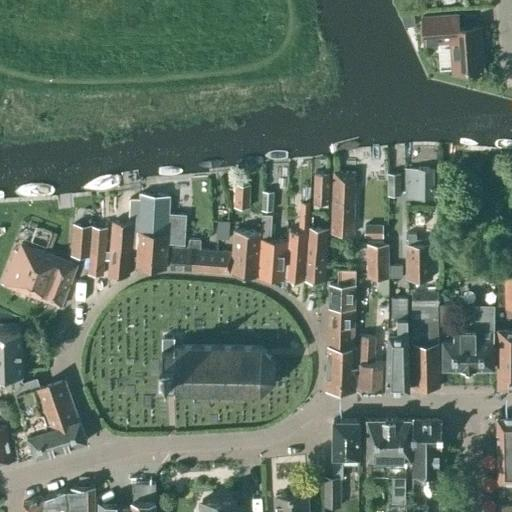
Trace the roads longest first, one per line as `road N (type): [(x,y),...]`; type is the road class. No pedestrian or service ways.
road 1 (residential): [(316,403),(316,345),(304,318),(259,285),(121,285),(81,313),(72,341),(72,385),(107,451)]
road 2 (unclassified): [(107,451),(284,436),(302,428),(316,403)]
road 3 (unclassified): [(316,403),(470,403)]
